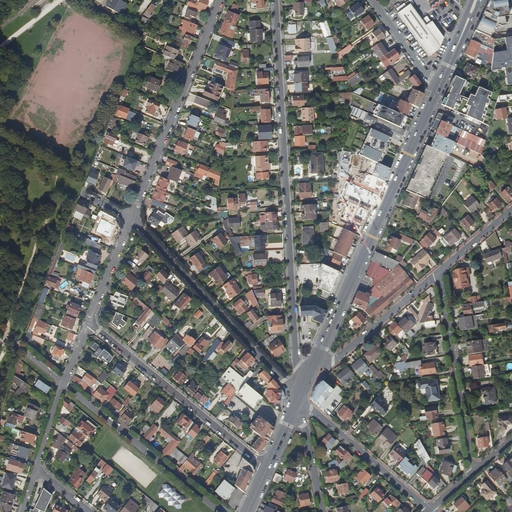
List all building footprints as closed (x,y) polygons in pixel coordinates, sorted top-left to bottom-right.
[(123,1),(123,0),(112,0),(111,2),(110,0),(107,4),(122,15),(128,5),(123,1)] [(204,12),(208,1),(205,0),(199,0),(198,4),(196,3),(195,5),(190,3),(189,7),(204,12)] [(482,11),(496,18),(504,16),(508,15),(505,0),(487,0),(485,6),(482,11)] [(304,15),(303,2),(301,2),(294,2),(294,9),(295,9),(295,16),(304,15)] [(238,12),(240,6),(233,3),(231,9),(238,12)] [(364,12),(358,3),(349,9),(355,17),(357,15),(357,17),(364,12)] [(387,10),(389,13),(399,5),(398,3),(387,10)] [(150,14),(155,6),(151,4),(146,11),(150,14)] [(397,13),(428,55),(438,48),(443,37),(431,21),(425,25),(410,4),(397,13)] [(345,11),(351,20),(355,17),(348,8),(345,11)] [(195,18),(197,13),(187,9),(184,17),(190,19),(191,16),(195,18)] [(235,26),(239,16),(228,11),(224,22),(235,26)] [(496,18),(482,11),(478,21),(475,27),(474,30),(489,37),(494,26),(496,26),(497,25),(504,24),(504,16),(496,18)] [(374,24),(368,16),(361,21),(363,23),(361,25),(363,29),(368,25),(369,27),(374,24)] [(193,34),(197,25),(183,20),(182,23),(183,24),(182,27),(186,29),(185,31),(193,34)] [(259,30),(259,21),(249,22),(250,42),(262,41),(261,32),(259,33),(259,30)] [(232,38),(237,27),(235,26),(224,22),(220,33),(232,38)] [(384,36),(379,28),(372,33),(377,41),(384,36)] [(493,46),(494,39),(489,37),(474,30),(465,51),(463,53),(473,58),(480,44),(492,50),(493,46)] [(198,39),(192,37),(185,35),(186,34),(181,32),(180,34),(185,36),(181,46),(186,48),(188,43),(189,44),(191,40),(197,42),(198,39)] [(511,36),(504,38),(494,39),(493,46),(498,45),(499,44),(500,43),(501,43),(504,42),(506,50),(504,51),(500,51),(497,52),(493,52),(492,53),(491,58),(490,70),(490,71),(492,71),(494,70),(500,69),(500,68),(504,67),(504,71),(505,78),(506,84),(507,85),(511,84),(511,36)] [(311,51),(310,38),(297,39),(297,47),(296,47),(296,52),(311,51)] [(226,62),(232,47),(234,48),(236,43),(229,40),(227,45),(221,42),(214,57),(226,62)] [(387,53),(379,42),(372,47),(379,58),(387,53)] [(176,54),(178,50),(167,46),(163,55),(171,59),(175,60),(177,54),(176,54)] [(398,57),(393,49),(380,59),(385,66),(398,57)] [(308,66),(308,54),(302,55),(302,57),(297,57),(298,67),(308,66)] [(176,74),(179,65),(180,66),(181,63),(175,60),(171,59),(167,70),(176,74)] [(238,70),(239,64),(230,61),(228,66),(238,70)] [(234,91),(238,70),(218,63),(216,67),(215,71),(221,74),(223,70),(229,73),(226,87),(234,91)] [(476,71),(477,68),(467,63),(462,74),(466,76),(466,78),(472,81),(476,71)] [(268,84),(267,73),(265,73),(265,72),(274,72),(273,68),(267,68),(261,68),(262,72),(255,72),(256,84),(268,84)] [(392,88),(411,74),(408,70),(399,77),(400,78),(399,79),(391,69),(383,75),(392,88)] [(307,82),(306,72),(294,73),(294,83),(296,83),(307,82)] [(350,86),(363,77),(359,72),(355,75),(348,80),(350,86)] [(419,83),(414,75),(408,79),(415,87),(419,83)] [(464,80),(454,76),(453,78),(452,78),(449,86),(450,86),(448,90),(450,91),(461,97),(462,96),(458,94),(464,80)] [(158,92),(162,82),(150,77),(146,87),(158,92)] [(217,100),(223,86),(209,80),(203,94),(217,100)] [(307,92),(307,82),(296,83),(296,93),(307,92)] [(491,92),(478,87),(474,96),(470,94),(467,100),(484,107),(485,104),(487,104),(488,100),(486,99),(487,96),(489,96),(491,92)] [(269,104),(269,94),(268,95),(267,89),(254,90),(255,96),(260,96),(260,103),(261,103),(261,104),(269,104)] [(418,108),(424,94),(412,89),(406,102),(411,104),(418,108)] [(461,97),(450,91),(448,90),(446,94),(448,95),(446,99),(444,98),(443,97),(441,103),(445,106),(451,109),(454,102),(455,102),(455,103),(458,105),(461,98),(461,97)] [(350,106),(352,93),(342,93),(342,98),(340,98),(341,102),(344,102),(344,106),(350,106)] [(511,98),(511,93),(497,95),(495,105),(504,104),(504,102),(503,99),(511,98)] [(303,105),(303,96),(292,97),(293,106),(303,105)] [(394,111),(399,99),(394,97),(391,104),(383,101),(381,106),(394,111)] [(158,111),(160,104),(148,99),(145,108),(147,109),(145,113),(153,116),(155,110),(158,111)] [(406,116),(411,104),(406,102),(399,99),(394,111),(404,116),(406,116)] [(484,107),(467,100),(467,101),(465,104),(469,106),(465,115),(482,123),(483,119),(480,118),(481,115),(484,115),(485,111),(483,110),(484,107)] [(125,118),(129,109),(120,105),(120,107),(118,106),(117,108),(116,108),(114,114),(125,118)] [(383,120),(399,127),(404,116),(394,111),(381,106),(379,105),(374,116),(383,120)] [(400,141),(404,130),(383,121),(383,120),(374,116),(372,115),(350,106),(349,114),(351,115),(351,114),(365,120),(365,121),(379,128),(377,132),(385,135),(385,134),(400,141)] [(314,107),(301,107),(302,121),(314,120),(314,107)] [(496,120),(505,119),(503,108),(494,110),(496,120)] [(223,121),(225,116),(222,115),(223,111),(219,109),(217,114),(216,114),(214,121),(223,124),(224,121),(223,121)] [(270,121),(270,110),(267,110),(267,109),(264,109),(264,110),(260,110),(261,122),(264,122),(265,123),(268,123),(268,122),(270,121)] [(445,122),(448,116),(440,112),(437,113),(436,118),(445,122)] [(126,119),(132,121),(134,115),(128,113),(126,119)] [(197,126),(200,118),(191,115),(186,127),(188,128),(195,131),(198,132),(200,127),(197,126)] [(448,116),(445,122),(452,125),(454,119),(448,116)] [(116,124),(114,123),(116,119),(112,117),(108,127),(114,130),(116,124)] [(454,135),(457,127),(452,125),(445,122),(436,118),(431,127),(437,130),(436,134),(446,138),(448,133),(454,135)] [(312,135),(311,125),(294,127),(295,135),(302,134),(302,135),(304,135),(312,135)] [(271,137),(270,126),(264,126),(265,139),(271,138),(271,141),(278,140),(277,137),(271,137)] [(223,136),(225,130),(219,127),(217,134),(223,136)] [(192,140),(195,131),(188,128),(184,137),(192,140)] [(364,145),(360,155),(365,158),(377,163),(381,154),(382,154),(383,153),(378,150),(379,148),(384,150),(390,137),(385,135),(377,132),(371,129),(368,136),(369,137),(367,142),(365,145),(365,146),(364,145)] [(114,141),(116,137),(107,133),(104,142),(113,146),(114,141)] [(145,142),(146,141),(147,141),(148,137),(138,133),(135,142),(144,145),(145,142)] [(446,138),(436,134),(432,141),(434,141),(431,147),(447,154),(448,155),(451,149),(452,150),(456,142),(446,138)] [(304,145),(304,138),(312,138),(312,135),(304,135),(304,136),(295,137),(295,146),(304,145)] [(483,146),(477,144),(465,138),(460,136),(457,143),(470,149),(475,151),(481,153),(483,146)] [(184,154),(188,145),(178,141),(174,150),(175,151),(174,153),(182,156),(183,154),(184,154)] [(267,151),(267,146),(265,146),(265,141),(253,142),(254,152),(267,151)] [(225,146),(226,143),(223,142),(222,143),(220,142),(219,145),(217,145),(215,150),(224,153),(225,146)] [(429,146),(426,145),(421,157),(422,157),(425,150),(428,151),(429,146)] [(411,183),(408,191),(410,192),(419,196),(427,199),(430,191),(435,180),(434,180),(435,176),(436,177),(442,162),(444,158),(445,159),(447,154),(431,147),(430,147),(429,146),(428,151),(425,150),(422,157),(421,157),(419,161),(421,161),(419,165),(418,164),(417,168),(418,168),(416,172),(415,171),(414,175),(414,176),(413,179),(412,178),(410,182),(411,183)] [(102,161),(106,152),(103,151),(104,151),(101,150),(99,149),(95,160),(101,162),(101,161),(102,161)] [(323,172),(322,153),(310,153),(311,173),(323,172)] [(138,166),(140,161),(127,156),(122,166),(134,171),(136,165),(138,166)] [(268,168),(267,156),(255,156),(255,169),(258,169),(259,173),(268,172),(270,172),(270,168),(268,168)] [(175,168),(177,163),(169,159),(166,164),(172,167),(175,168)] [(108,170),(110,167),(95,161),(93,167),(96,169),(97,166),(108,170)] [(479,173),(490,164),(488,162),(477,172),(479,173)] [(218,185),(221,172),(200,163),(196,172),(197,172),(195,176),(200,178),(218,185)] [(387,176),(391,169),(383,166),(380,164),(377,163),(371,177),(376,178),(385,182),(387,176)] [(176,182),(181,170),(175,168),(172,167),(167,178),(172,181),(176,182)] [(132,188),(137,177),(125,173),(126,171),(118,168),(118,170),(116,175),(115,177),(118,178),(117,182),(132,188)] [(95,185),(99,174),(90,171),(86,181),(95,185)] [(105,193),(108,186),(111,187),(115,177),(116,175),(111,173),(109,177),(111,177),(110,179),(105,177),(98,190),(105,193)] [(168,187),(169,185),(168,184),(169,181),(161,177),(156,188),(165,191),(167,186),(168,187)] [(496,188),(490,180),(487,183),(489,186),(493,190),(496,188)] [(311,197),(310,187),(310,182),(299,183),(300,198),(311,197)] [(511,196),(511,190),(509,187),(500,194),(507,201),(511,196)] [(161,200),(164,192),(156,189),(153,197),(161,200)] [(342,192),(340,195),(337,194),(331,208),(341,212),(348,195),(342,192)] [(413,210),(419,196),(410,192),(408,196),(406,201),(405,201),(403,205),(413,210)] [(239,205),(242,205),(242,203),(246,203),(246,202),(245,194),(238,195),(239,196),(239,198),(228,199),(228,209),(239,209),(239,205)] [(470,213),(479,206),(472,197),(463,204),(470,213)] [(501,205),(499,203),(500,202),(497,198),(495,200),(494,199),(488,204),(494,211),(501,205)] [(86,209),(89,204),(79,199),(74,209),(84,214),(84,216),(89,218),(91,212),(86,209)] [(315,212),(314,205),(304,206),(304,213),(315,212)] [(436,215),(438,209),(434,208),(428,221),(430,222),(436,215)] [(425,220),(428,213),(421,209),(417,217),(425,220)] [(174,218),(166,213),(165,215),(159,211),(158,214),(155,212),(149,220),(157,226),(161,221),(165,224),(169,223),(170,222),(171,223),(174,221),(174,218)] [(209,220),(218,213),(217,211),(216,212),(212,215),(207,218),(209,220)] [(276,221),(275,212),(265,213),(266,225),(261,225),(261,230),(263,230),(263,232),(268,232),(268,230),(276,229),(276,226),(277,226),(277,221),(276,221)] [(315,220),(315,212),(304,213),(305,221),(315,220)] [(467,229),(474,223),(468,216),(460,222),(467,229)] [(240,227),(239,218),(229,219),(229,227),(232,227),(232,228),(240,227)] [(327,231),(329,222),(320,223),(321,232),(327,231)] [(105,232),(100,229),(101,227),(98,224),(93,233),(100,237),(101,236),(103,236),(104,237),(106,233),(105,233),(105,232)] [(189,235),(182,226),(171,234),(178,243),(185,238),(189,235)] [(314,244),(313,226),(303,227),(304,244),(314,244)] [(233,237),(230,229),(229,229),(228,227),(225,228),(226,232),(229,237),(233,237)] [(346,258),(356,235),(344,229),(333,252),(346,258)] [(450,246),(461,237),(455,229),(443,238),(450,246)] [(201,239),(195,230),(189,235),(185,238),(191,246),(201,239)] [(229,237),(226,232),(222,235),(221,233),(212,239),(214,243),(215,242),(220,248),(228,242),(227,241),(229,239),(229,237)] [(429,246),(436,240),(429,233),(422,239),(423,240),(421,242),(426,248),(427,248),(429,246)] [(410,238),(401,234),(399,237),(404,238),(403,240),(408,242),(410,238)] [(101,240),(89,235),(88,238),(97,242),(100,243),(101,240)] [(264,251),(264,235),(254,236),(255,251),(264,251)] [(97,242),(88,238),(85,237),(84,240),(93,244),(93,245),(95,245),(97,242)] [(239,252),(233,237),(229,237),(229,239),(236,253),(239,252)] [(395,253),(400,241),(391,237),(389,241),(387,245),(386,245),(384,248),(395,253)] [(58,260),(63,248),(59,246),(54,258),(58,260)] [(336,271),(341,260),(338,258),(339,256),(334,254),(332,259),(333,259),(333,260),(334,261),(332,263),(329,261),(329,259),(327,258),(328,250),(324,248),(321,264),(336,271)] [(311,259),(310,252),(314,252),(314,249),(310,249),(310,252),(305,252),(305,261),(309,261),(309,263),(314,263),(314,259),(311,259)] [(141,264),(147,256),(139,250),(137,253),(138,254),(134,258),(141,264)] [(427,261),(431,258),(424,250),(416,256),(417,258),(411,263),(418,271),(424,266),(423,264),(427,261)] [(503,257),(501,250),(485,256),(488,262),(503,257)] [(94,274),(98,264),(96,263),(96,262),(98,263),(99,260),(97,259),(98,259),(99,259),(100,257),(99,256),(95,254),(96,252),(92,251),(92,252),(89,251),(88,255),(88,257),(89,257),(86,265),(79,262),(78,266),(74,264),(73,266),(80,269),(94,274)] [(409,278),(412,276),(400,262),(376,251),(369,267),(366,274),(373,277),(379,264),(387,267),(374,279),(375,280),(374,283),(368,294),(366,293),(365,294),(358,291),(352,305),(365,311),(371,319),(373,317),(374,318),(377,316),(376,314),(413,283),(409,278)] [(205,263),(198,253),(190,258),(197,268),(200,271),(206,266),(204,263),(205,263)] [(266,265),(266,255),(253,255),(254,261),(258,261),(258,265),(266,265)] [(327,301),(339,272),(336,271),(321,264),(319,268),(319,280),(321,280),(317,288),(319,289),(322,290),(321,291),(319,297),(327,301)] [(136,275),(141,270),(136,266),(132,272),(136,275)] [(149,277),(154,271),(148,266),(145,269),(147,271),(142,277),(144,278),(142,280),(148,285),(150,283),(150,282),(151,281),(152,279),(149,277)] [(227,279),(219,267),(208,274),(211,278),(213,277),(218,285),(227,279)] [(470,286),(468,276),(467,276),(466,268),(457,270),(457,271),(455,271),(457,283),(458,283),(458,284),(457,285),(458,288),(470,286)] [(88,288),(94,274),(80,269),(77,276),(80,277),(79,280),(83,282),(82,286),(88,288)] [(168,277),(161,270),(158,273),(158,274),(160,276),(158,278),(163,282),(168,277)] [(132,290),(139,281),(129,274),(122,282),(132,290)] [(55,285),(56,280),(49,277),(48,277),(45,284),(55,288),(56,285),(55,285)] [(241,291),(232,279),(223,286),(228,293),(227,293),(231,299),(241,291)] [(159,290),(152,285),(153,284),(150,282),(150,283),(148,285),(157,292),(159,290)] [(180,293),(174,288),(168,283),(162,290),(174,300),(180,293)] [(42,304),(48,289),(44,287),(38,302),(42,304)] [(258,304),(252,290),(247,293),(254,307),(258,304)] [(123,307),(127,297),(116,292),(111,302),(123,307)] [(190,299),(183,294),(176,303),(175,305),(182,310),(190,299)] [(281,300),(280,294),(275,294),(275,300),(270,301),(271,307),(281,306),(281,302),(281,300)] [(420,317),(412,308),(409,310),(420,323),(421,323),(430,302),(431,301),(432,300),(432,297),(431,296),(425,302),(426,303),(425,304),(420,317)] [(145,305),(136,297),(133,300),(142,308),(145,305)] [(247,308),(246,306),(248,304),(246,301),(243,303),(240,299),(232,306),(240,315),(247,308)] [(42,311),(45,305),(42,304),(38,302),(36,308),(42,311)] [(77,317),(81,306),(70,302),(66,313),(77,317)] [(428,316),(433,304),(430,302),(421,323),(426,322),(427,318),(428,319),(429,320),(429,322),(431,321),(432,317),(428,316)] [(475,316),(473,308),(484,306),(483,302),(482,302),(470,304),(465,304),(467,317),(473,316),(475,316)] [(327,312),(313,306),(300,306),(300,316),(310,315),(314,317),(313,320),(321,324),(326,313),(327,312)] [(151,310),(148,307),(136,321),(141,325),(148,316),(151,319),(155,314),(151,310)] [(198,319),(202,313),(199,310),(194,316),(198,319)] [(257,317),(252,310),(247,313),(255,323),(259,320),(257,317)] [(122,319),(123,315),(116,312),(114,316),(113,316),(109,323),(116,328),(119,324),(123,327),(126,323),(122,319)] [(357,328),(366,320),(360,313),(356,316),(359,319),(353,324),(357,328)] [(156,327),(162,320),(155,314),(151,319),(149,321),(156,327)] [(282,330),(282,320),(281,320),(281,315),(268,316),(268,322),(272,322),(272,327),(270,327),(270,331),(282,330)] [(72,329),(75,320),(65,316),(61,325),(72,329)] [(417,325),(409,316),(400,325),(404,330),(408,333),(417,325)] [(475,328),(473,316),(467,317),(461,318),(463,330),(475,328)] [(396,337),(404,330),(400,325),(397,322),(389,329),(396,337)] [(508,324),(508,323),(491,326),(492,332),(499,331),(499,330),(509,329),(509,328),(508,324)] [(45,332),(47,328),(43,326),(41,325),(37,324),(33,333),(37,335),(39,330),(45,332)] [(72,340),(75,334),(69,331),(66,338),(72,340)] [(45,340),(27,332),(24,341),(29,345),(32,338),(43,345),(45,340)] [(157,349),(165,340),(155,332),(148,340),(157,349)] [(183,340),(176,334),(168,343),(166,345),(176,353),(183,345),(185,346),(187,344),(183,340)] [(191,347),(195,342),(191,338),(190,338),(187,335),(183,340),(187,344),(191,347)] [(399,344),(391,336),(384,343),(392,351),(399,344)] [(201,347),(206,341),(202,338),(201,339),(199,341),(197,343),(195,342),(191,347),(193,350),(195,348),(200,353),(203,348),(201,347)] [(166,345),(168,343),(165,340),(157,349),(161,352),(166,345)] [(285,350),(279,340),(269,346),(275,356),(285,350)] [(484,352),(482,340),(469,342),(471,355),(484,352)] [(223,355),(232,345),(228,341),(219,351),(223,355)] [(112,356),(108,353),(109,353),(104,349),(102,350),(99,348),(100,346),(95,342),(92,347),(97,351),(94,354),(102,360),(103,359),(105,361),(106,359),(108,361),(112,356)] [(436,355),(435,350),(438,350),(438,347),(435,347),(434,343),(424,344),(426,356),(436,355)] [(214,351),(217,349),(213,346),(206,354),(207,355),(204,358),(206,360),(205,361),(206,362),(214,351)] [(371,362),(381,353),(375,346),(365,355),(371,362)] [(61,354),(63,350),(55,347),(52,354),(60,358),(61,354)] [(208,364),(217,353),(214,351),(206,362),(208,364)] [(245,369),(255,360),(248,353),(239,362),(245,369)] [(485,364),(483,355),(470,357),(471,363),(472,363),(473,366),(485,364)] [(21,380),(23,374),(20,373),(23,362),(19,359),(14,375),(21,380)] [(360,376),(369,369),(369,368),(361,359),(357,362),(358,363),(357,364),(356,363),(352,366),(360,376)] [(408,367),(422,365),(421,360),(410,362),(406,363),(404,363),(404,362),(397,363),(398,369),(408,368),(408,367)] [(438,373),(436,363),(423,365),(423,367),(420,367),(421,375),(438,373)] [(249,379),(254,374),(250,371),(246,376),(231,365),(221,377),(227,382),(238,393),(245,384),(249,379)] [(372,365),(369,368),(369,369),(380,381),(385,377),(380,371),(378,373),(372,365)] [(486,377),(484,365),(474,367),(476,379),(486,377)] [(181,382),(189,373),(182,368),(180,371),(179,370),(174,377),(181,382)] [(347,380),(354,374),(348,368),(338,376),(345,386),(349,382),(347,380)] [(279,403),(280,387),(264,370),(259,376),(264,381),(268,384),(267,397),(268,397),(268,399),(269,399),(269,402),(279,403)] [(109,375),(105,371),(101,376),(103,378),(100,381),(102,383),(109,375)] [(93,383),(96,380),(87,373),(82,380),(74,376),(72,380),(84,390),(91,381),(93,383)] [(21,380),(14,375),(13,381),(19,385),(21,382),(23,383),(24,382),(21,380)] [(134,383),(140,387),(143,382),(145,380),(139,376),(134,383)] [(50,387),(40,381),(41,379),(39,378),(35,385),(46,393),(50,387)] [(249,388),(253,383),(249,379),(245,384),(249,388)] [(441,399),(438,379),(420,382),(421,389),(427,388),(430,401),(441,399)] [(95,393),(99,387),(102,383),(100,381),(92,391),(95,393)] [(139,389),(134,385),(134,383),(131,381),(130,381),(125,388),(134,396),(139,389)] [(193,395),(198,390),(196,388),(197,387),(193,384),(194,382),(192,381),(185,389),(193,395)] [(365,381),(361,384),(367,390),(370,387),(365,381)] [(25,393),(30,386),(24,382),(23,383),(21,382),(19,385),(20,386),(19,388),(23,391),(25,393)] [(255,406),(259,401),(261,401),(263,398),(260,396),(257,393),(249,388),(245,384),(238,393),(243,397),(241,399),(254,410),(255,407),(255,406)] [(113,396),(120,388),(117,385),(110,393),(113,396)] [(212,399),(220,389),(214,385),(206,395),(212,399)] [(228,398),(234,391),(227,385),(221,392),(224,394),(223,395),(225,397),(226,396),(228,398)] [(102,402),(108,395),(99,387),(95,393),(93,395),(102,402)] [(340,396),(336,393),(338,391),(334,387),(326,395),(335,402),(336,401),(338,403),(341,398),(339,397),(340,396)] [(19,397),(23,391),(19,388),(16,392),(10,388),(9,392),(19,397)] [(92,391),(89,388),(86,391),(92,396),(93,395),(95,393),(92,391)] [(498,403),(496,388),(483,390),(484,395),(486,394),(488,404),(498,403)] [(199,400),(203,396),(198,392),(194,396),(199,400)] [(383,401),(378,396),(370,406),(373,408),(374,407),(377,410),(384,415),(388,410),(385,407),(386,406),(382,402),(383,401)] [(158,412),(165,403),(158,397),(151,407),(158,412)] [(122,406),(114,399),(111,403),(119,410),(122,406)] [(68,405),(63,400),(62,404),(70,411),(72,408),(68,405)] [(351,411),(341,403),(335,410),(338,412),(338,415),(343,419),(345,419),(348,415),(350,417),(354,412),(352,410),(351,411)] [(438,419),(436,406),(425,408),(427,420),(438,419)] [(35,416),(37,411),(27,408),(24,416),(34,420),(35,416)] [(134,415),(124,408),(122,411),(125,413),(122,417),(128,422),(134,415)] [(22,423),(24,416),(18,414),(18,415),(12,413),(11,418),(10,417),(8,422),(17,424),(18,422),(22,423)] [(187,434),(195,424),(182,414),(176,421),(180,424),(180,423),(183,425),(183,426),(185,428),(186,427),(186,428),(184,431),(187,434)] [(243,422),(233,414),(228,421),(237,428),(243,422)] [(274,428),(259,416),(255,420),(272,433),(274,428)] [(511,424),(510,416),(498,418),(500,430),(506,429),(505,425),(511,424)] [(382,427),(376,421),(376,420),(374,419),(369,424),(371,426),(368,429),(375,435),(382,427)] [(272,433),(255,420),(250,427),(260,435),(259,436),(268,442),(271,435),(272,433)] [(444,431),(444,427),(445,427),(444,422),(432,424),(434,437),(445,435),(444,431)] [(88,438),(95,429),(88,423),(81,432),(86,436),(88,438)] [(152,435),(158,427),(153,423),(150,427),(145,433),(142,437),(167,458),(171,454),(176,448),(181,442),(181,441),(175,436),(171,440),(166,447),(160,442),(152,435)] [(145,433),(150,427),(147,424),(142,430),(145,433)] [(193,437),(200,430),(196,427),(197,426),(195,424),(187,434),(186,436),(191,440),(193,437)] [(165,435),(169,431),(163,426),(159,430),(165,435)] [(397,438),(387,428),(378,437),(385,443),(383,445),(388,449),(397,438)] [(35,435),(23,431),(20,440),(32,443),(35,435)] [(78,446),(86,436),(81,432),(79,431),(77,434),(73,431),(68,437),(78,446)] [(175,436),(169,431),(165,435),(171,440),(175,436)] [(71,451),(62,445),(66,438),(59,433),(52,447),(56,449),(56,448),(59,450),(55,456),(64,461),(67,455),(69,455),(71,451)] [(328,450),(336,440),(329,434),(320,444),(328,450)] [(171,440),(165,435),(160,442),(166,447),(171,440)] [(204,446),(210,438),(207,435),(200,443),(204,446)] [(489,446),(487,435),(480,436),(481,438),(478,439),(479,448),(489,446)] [(268,442),(259,436),(251,447),(258,453),(264,451),(265,447),(268,442)] [(448,446),(447,438),(437,440),(439,454),(450,452),(449,446),(448,446)] [(415,444),(416,443),(412,439),(404,448),(408,452),(415,444)] [(429,458),(419,439),(417,441),(416,443),(415,444),(418,450),(416,451),(424,465),(429,458)] [(26,459),(29,448),(14,444),(13,450),(18,451),(16,456),(26,459)] [(406,454),(396,445),(390,453),(397,459),(400,461),(406,454)] [(335,452),(334,450),(331,453),(335,460),(339,466),(340,464),(344,468),(353,457),(340,446),(335,452)] [(188,458),(176,448),(171,454),(174,456),(183,464),(188,458)] [(220,466),(228,457),(221,451),(213,461),(220,466)] [(203,466),(193,458),(195,456),(192,453),(188,458),(183,464),(180,468),(183,471),(187,467),(196,474),(203,466)] [(403,471),(410,464),(407,461),(408,460),(405,457),(398,466),(403,471)] [(19,463),(19,461),(10,458),(7,466),(16,469),(15,472),(21,473),(23,464),(19,463)] [(243,492),(253,471),(252,466),(242,458),(238,467),(242,468),(234,485),(243,492)] [(339,466),(335,460),(328,464),(330,468),(340,467),(339,466)] [(511,463),(510,461),(509,460),(507,462),(503,465),(511,475),(511,474),(511,463)] [(113,469),(107,465),(108,465),(105,462),(103,465),(100,462),(86,480),(90,483),(100,470),(100,469),(108,475),(113,469)] [(455,474),(457,467),(443,462),(439,472),(449,476),(451,472),(455,474)] [(409,476),(417,467),(415,465),(413,467),(410,464),(403,471),(404,472),(409,476)] [(419,477),(426,469),(423,467),(416,474),(419,477)] [(79,482),(85,474),(77,468),(71,477),(73,479),(72,479),(73,480),(71,482),(77,488),(80,484),(80,483),(79,482)] [(503,475),(497,468),(489,475),(494,481),(495,480),(500,485),(507,479),(503,475)] [(292,483),(297,473),(288,469),(284,479),(292,483)] [(338,479),(335,469),(329,470),(330,472),(325,473),(326,477),(327,477),(328,481),(338,479)] [(371,477),(362,470),(355,478),(364,485),(371,477)] [(427,483),(433,476),(427,470),(421,477),(427,483)] [(14,481),(16,476),(5,472),(1,487),(12,490),(13,484),(12,484),(13,481),(14,481)] [(208,485),(217,475),(213,472),(205,482),(208,485)] [(511,478),(507,472),(503,475),(507,479),(511,484),(511,482),(511,478)] [(278,483),(281,476),(276,473),(273,481),(278,483)] [(445,484),(441,479),(440,481),(433,476),(427,483),(424,487),(428,490),(430,487),(433,490),(437,484),(440,486),(437,490),(439,492),(441,492),(440,490),(442,489),(441,488),(445,484)] [(231,491),(234,488),(224,480),(215,491),(227,501),(231,491)] [(486,498),(495,490),(487,481),(482,486),(486,490),(482,493),(486,498)] [(349,493),(347,483),(337,485),(339,495),(349,493)] [(185,500),(184,495),(180,496),(176,492),(175,488),(171,488),(166,484),(162,485),(162,489),(158,494),(159,498),(163,498),(168,501),(168,505),(172,505),(177,509),(181,509),(181,505),(185,500)] [(112,493),(104,486),(97,494),(106,501),(112,493)] [(44,511),(51,495),(43,488),(33,510),(30,508),(29,511),(42,511),(43,511),(44,511)] [(382,493),(380,491),(377,488),(370,495),(378,503),(385,496),(382,493)] [(361,499),(368,492),(366,489),(359,496),(360,497),(361,499)] [(283,498),(284,496),(285,493),(278,490),(275,496),(274,496),(272,501),(281,505),(284,499),(283,498)] [(488,500),(497,493),(495,490),(486,498),(488,500)] [(12,505),(15,495),(6,492),(6,493),(4,493),(2,501),(12,505)] [(310,505),(308,494),(298,496),(301,507),(310,505)] [(402,506),(390,495),(383,502),(388,507),(390,504),(392,505),(393,504),(396,507),(393,510),(394,511),(396,511),(399,509),(402,506)] [(464,511),(470,507),(462,498),(454,504),(460,511),(464,511)] [(115,507),(117,505),(111,500),(104,509),(107,511),(111,511),(112,511),(115,507)] [(135,511),(139,507),(130,500),(119,511),(135,511)] [(9,510),(11,505),(0,501),(0,508),(1,509),(0,511),(10,511),(10,510),(9,510)] [(152,511),(153,511),(158,506),(155,503),(152,506),(150,510),(152,511)]
